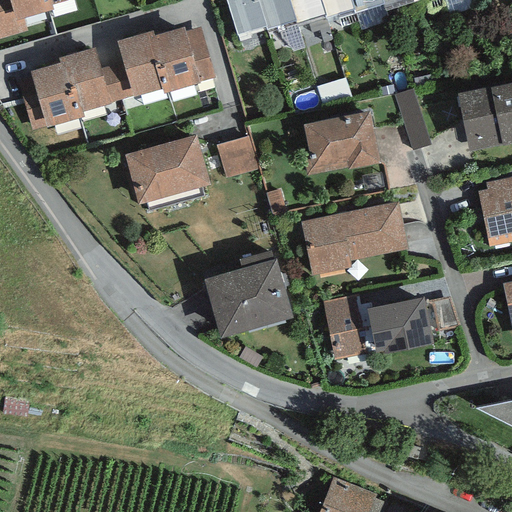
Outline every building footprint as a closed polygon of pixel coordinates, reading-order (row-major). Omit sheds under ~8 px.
[(9,0),(0,0),(0,38),(28,31),(24,19),(15,21),(9,0)] [(9,0),(15,21),(24,19),(54,10),(53,5),(51,0),(9,0)] [(226,0),(236,30),(237,35),(266,26),(257,0),(226,0)] [(288,0),(257,0),(266,26),(267,30),(295,21),(288,0)] [(288,0),(295,21),(296,26),(326,17),(320,0),(288,0)] [(320,0),(326,17),(353,9),(350,0),(320,0)] [(350,0),(353,9),(354,13),(383,4),(382,0),(350,0)] [(382,0),(383,4),(386,11),(415,2),(413,0),(382,0)] [(147,37),(161,89),(163,94),(199,84),(199,82),(185,32),(184,28),(155,35),(147,37)] [(200,28),(185,32),(199,82),(215,77),(200,28)] [(132,96),(133,97),(161,89),(147,37),(155,35),(154,32),(117,41),(123,63),(132,96)] [(58,58),(60,64),(68,61),(83,112),(111,104),(110,102),(101,69),(95,48),(58,58)] [(60,64),(31,72),(36,93),(45,126),(46,128),(84,116),(83,112),(68,61),(60,64)] [(123,63),(101,69),(110,102),(132,96),(123,63)] [(511,83),(457,94),(468,151),(502,144),(502,147),(511,144),(511,83)] [(413,89),(394,95),(411,151),(430,145),(413,89)] [(32,130),(45,126),(36,93),(22,97),(32,130)] [(367,112),(303,125),(310,157),(303,158),(307,175),(349,167),(349,170),(378,164),(367,112)] [(196,135),(124,155),(137,204),(210,184),(196,135)] [(250,136),(216,146),(225,178),(259,168),(250,136)] [(511,177),(485,182),(487,190),(477,192),(488,247),(511,242),(511,177)] [(398,202),(300,222),(311,276),(352,268),(350,261),(408,249),(398,202)] [(239,260),(241,269),(273,260),(271,251),(239,260)] [(241,269),(203,279),(220,339),(293,319),(276,259),(273,260),(241,269)] [(511,281),(502,283),(511,332),(511,281)] [(356,295),(321,302),(334,361),(374,352),(375,356),(433,344),(423,298),(359,312),(356,295)] [(439,297),(442,324),(460,322),(457,295),(439,297)] [(511,401),(476,408),(511,426),(511,401)] [(376,495),(333,477),(319,511),(369,511),(375,499),(376,495)] [(384,511),(387,504),(375,499),(369,511),(384,511)]
